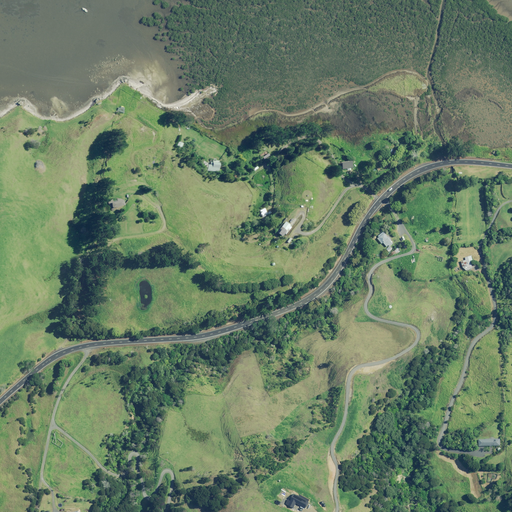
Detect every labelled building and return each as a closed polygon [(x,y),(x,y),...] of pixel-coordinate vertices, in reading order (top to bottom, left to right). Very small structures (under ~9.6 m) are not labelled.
[(218,163),(218,161),(213,160),(213,162),(210,162),(210,165),(208,164),(208,171),(218,171),(219,163),(218,163)] [(122,199),(113,202),(112,199),(107,202),(109,208),(113,207),(113,208),(124,205),(122,199)] [(267,215),(264,208),(259,211),(262,217),(267,215)] [(292,227),(285,222),(277,233),(282,237),(285,233),(286,234),(292,227)] [(390,240),(392,239),(387,233),(386,234),(384,231),(379,236),(380,237),(378,239),(382,244),(384,242),(388,248),(387,249),(389,252),(393,249),(390,246),(393,244),(390,240)] [(395,249),(392,251),(394,254),(397,252),(397,253),(402,251),(399,245),(394,248),(395,249)] [(461,262),(463,267),(466,270),(473,268),(471,262),(473,261),(472,256),(466,258),(466,260),(461,262)] [(489,437),(489,439),(479,439),(480,446),(501,446),(501,439),(495,439),(495,437),(489,437)]
